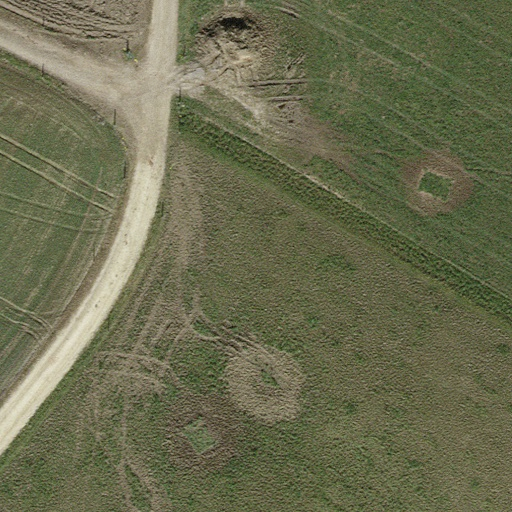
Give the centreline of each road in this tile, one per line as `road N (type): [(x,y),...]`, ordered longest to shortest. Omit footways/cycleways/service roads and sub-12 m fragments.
road 1 (track): [(169,0),(150,213),(100,321),(0,441)]
road 2 (track): [(0,34),(163,116)]
